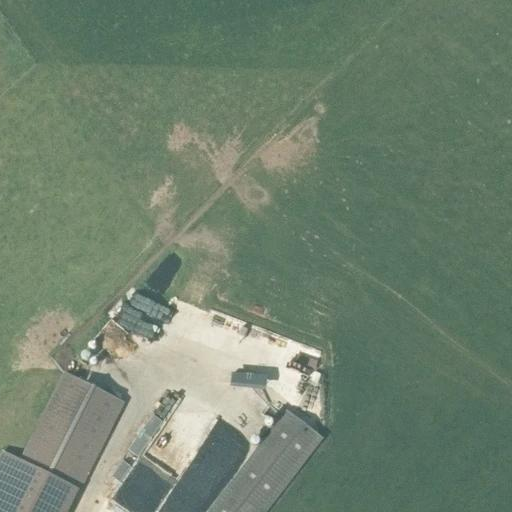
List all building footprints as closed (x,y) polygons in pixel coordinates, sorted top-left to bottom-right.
[(142,308),(132,320),(150,336),(161,324),(142,308)] [(124,403),(66,374),(22,462),(80,491),(124,403)] [(260,399),(262,383),(226,379),(225,395),(260,399)] [(233,482),(209,511),(265,511),(322,439),(287,412),(233,482)] [(151,441),(162,425),(152,419),(141,435),(151,441)] [(137,460),(148,444),(139,438),(128,454),(137,460)] [(0,458),(0,511),(69,511),(80,491),(22,462),(3,452),(0,458)] [(120,487),(131,471),(122,464),(111,481),(120,487)]
